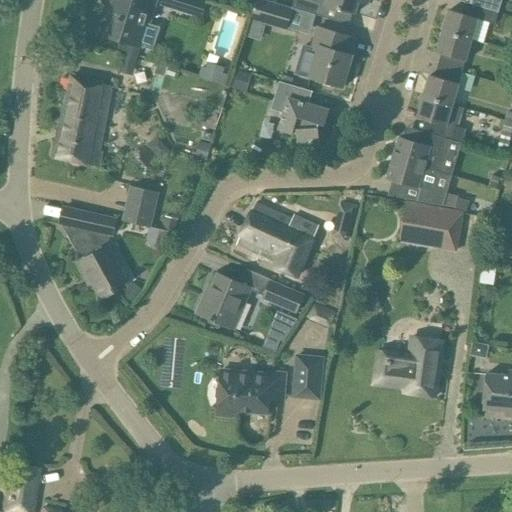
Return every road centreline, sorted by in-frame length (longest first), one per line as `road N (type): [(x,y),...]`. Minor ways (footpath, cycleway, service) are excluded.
road 1 (residential): [(91,366),(173,282),(219,194),(250,180),(341,173),(360,163),(411,0)]
road 2 (tertiary): [(205,482),(511,464)]
road 3 (residential): [(17,203),(31,0)]
road 4 (unclassified): [(91,366),(49,301),(17,203)]
road 5 (unclassified): [(205,482),(167,466),(91,366)]
road 6 (unknown): [(101,379),(83,411),(66,511)]
